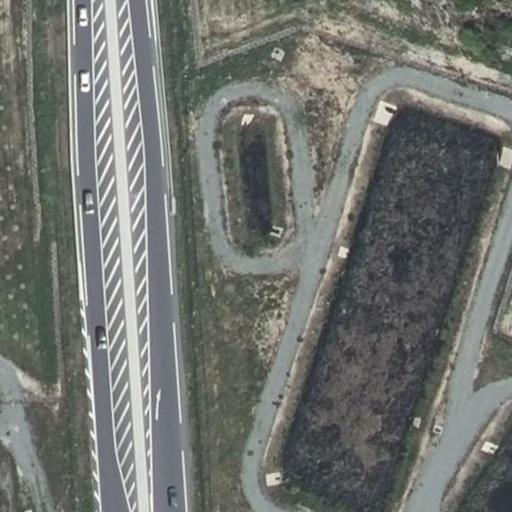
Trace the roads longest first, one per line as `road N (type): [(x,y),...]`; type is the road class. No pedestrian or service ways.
road 1 (primary): [(172,511),(157,150),(141,0)]
road 2 (primary): [(88,0),(99,295),(119,511)]
